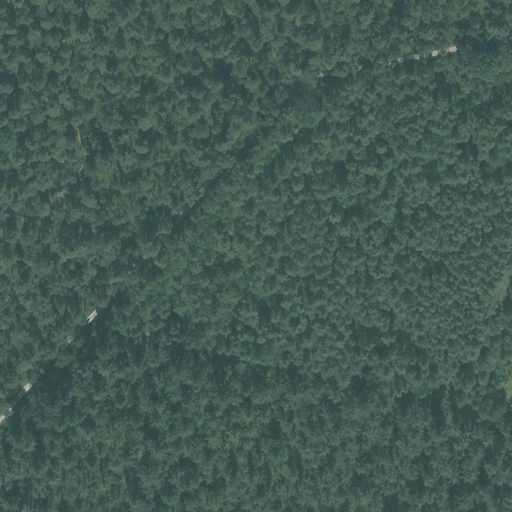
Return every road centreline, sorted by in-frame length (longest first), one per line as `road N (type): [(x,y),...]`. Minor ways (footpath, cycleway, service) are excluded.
road 1 (track): [(511,36),(298,85),(89,319)]
road 2 (track): [(511,412),(89,319)]
road 3 (track): [(0,419),(89,319)]
